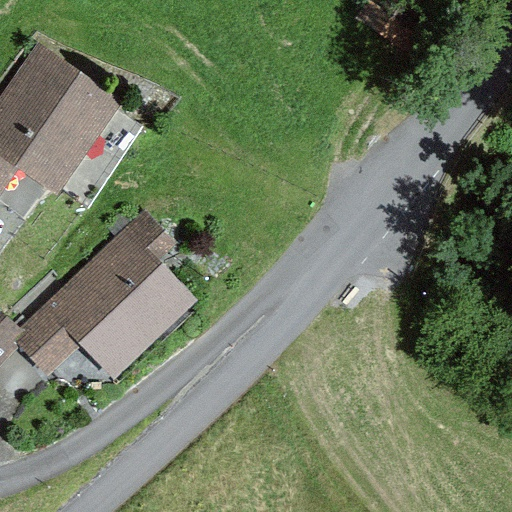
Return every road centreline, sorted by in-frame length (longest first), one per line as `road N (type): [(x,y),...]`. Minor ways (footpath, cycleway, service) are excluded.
road 1 (unclassified): [(97,511),(276,317),(312,262),(511,35)]
road 2 (track): [(312,262),(48,465),(0,480)]
